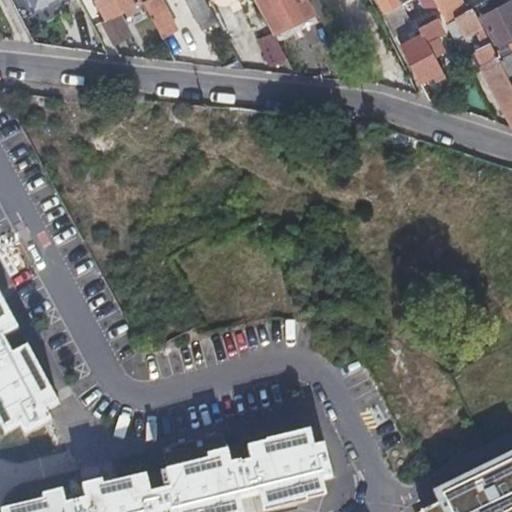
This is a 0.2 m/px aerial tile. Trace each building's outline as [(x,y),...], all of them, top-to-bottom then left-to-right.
[(52,0),(30,0),(36,9),(52,0)] [(98,0),(97,1),(107,20),(103,23),(114,44),(131,36),(119,15),(140,3),(137,0),(98,0)] [(141,0),(172,58),(187,51),(159,0),(141,0)] [(205,0),(186,0),(200,28),(216,20),(205,0)] [(256,0),(275,34),(294,24),(314,14),(306,0),(256,0)] [(375,0),(384,15),(391,11),(398,7),(394,0),(375,0)] [(472,11),(466,0),(441,14),(446,24),(457,19),(465,15),(472,11)] [(472,11),(492,1),(494,0),(467,0),(466,0),(472,11)] [(511,4),(483,20),(498,49),(509,43),(511,41),(511,4)] [(352,58),(362,53),(371,48),(350,6),(331,16),(352,58)] [(466,35),(481,27),(472,11),(465,15),(457,19),(466,35)] [(427,44),(435,40),(444,35),(435,20),(419,28),(422,34),(400,45),(419,82),(441,71),(427,44)] [(272,32),(255,39),(266,68),(284,61),(272,32)] [(511,86),(504,71),(496,56),(489,44),(479,49),(485,63),(483,64),(511,121),(511,86)] [(496,56),(504,71),(511,66),(511,54),(509,49),(496,56)] [(434,273),(429,264),(415,238),(397,247),(416,283),(434,273)] [(416,291),(390,244),(368,255),(372,263),(377,262),(391,287),(398,284),(410,305),(390,315),(386,309),(377,313),(389,336),(429,316),(416,291)] [(467,297),(445,256),(429,264),(434,273),(437,280),(416,291),(429,316),(467,297)] [(0,351),(10,346),(5,337),(21,329),(0,292),(0,351)] [(10,346),(0,351),(0,420),(6,433),(22,425),(27,432),(52,418),(49,410),(60,403),(31,348),(15,356),(10,346)] [(246,460),(254,495),(263,493),(266,508),(309,497),(309,494),(328,489),(325,476),(334,474),(327,441),(316,443),(312,426),(269,437),(270,439),(251,444),(254,458),(246,460)] [(243,497),(254,495),(246,460),(245,457),(234,460),(231,447),(228,447),(223,432),(166,447),(175,486),(165,488),(170,511),(245,511),(247,511),(243,497)] [(511,511),(511,462),(443,497),(445,501),(423,511),(511,511)] [(170,511),(165,488),(155,491),(150,473),(107,484),(105,479),(86,484),(89,498),(80,500),(83,511),(170,511)] [(83,511),(80,500),(70,502),(67,490),(46,494),(47,499),(5,510),(5,511),(83,511)]
